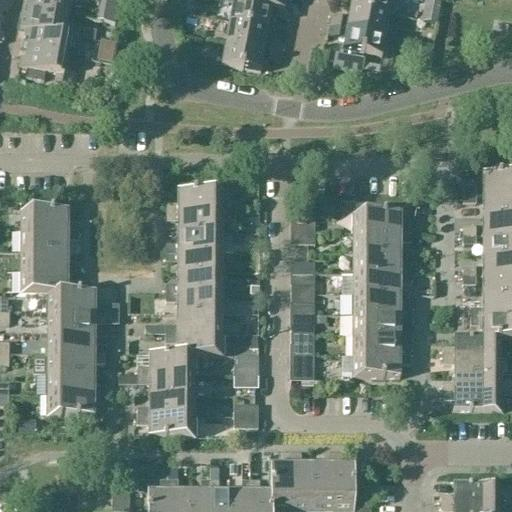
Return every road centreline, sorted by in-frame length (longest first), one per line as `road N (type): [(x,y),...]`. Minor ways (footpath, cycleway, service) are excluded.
road 1 (residential): [(511,75),(324,115),(227,98),(176,84),(152,0)]
road 2 (residential): [(419,454),(397,427),(278,426),(281,164)]
road 3 (residential): [(281,164),(453,165),(452,299)]
road 4 (residential): [(157,162),(0,163)]
road 5 (residential): [(157,162),(281,164)]
